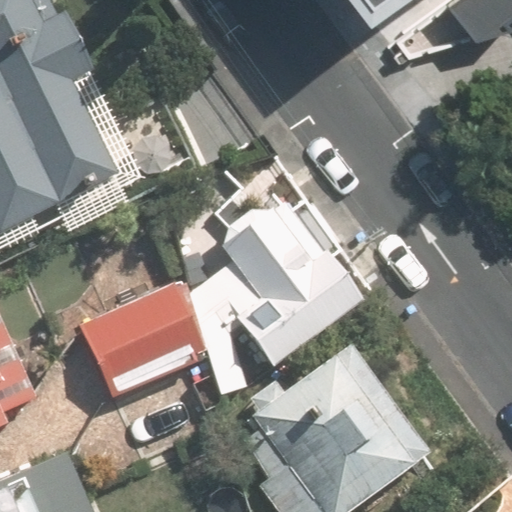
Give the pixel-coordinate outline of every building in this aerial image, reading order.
[(49,0),(0,0),(0,261),(146,185),(49,0)] [(511,0),(451,0),(450,1),(478,35),(511,23),(511,0)] [(357,299),(270,192),(217,242),(258,293),(228,318),(270,370),(357,299)] [(167,285),(79,325),(112,398),(200,359),(167,285)] [(0,327),(0,429),(5,428),(0,415),(0,414),(31,401),(0,327)] [(270,478),(254,493),(270,511),(353,511),(427,449),(340,347),(293,387),(281,373),(246,404),(255,415),(245,423),(254,434),(241,445),(270,478)] [(193,440),(120,474),(137,511),(223,511),(226,511),(193,440)] [(83,511),(60,455),(0,480),(0,511),(83,511)]
